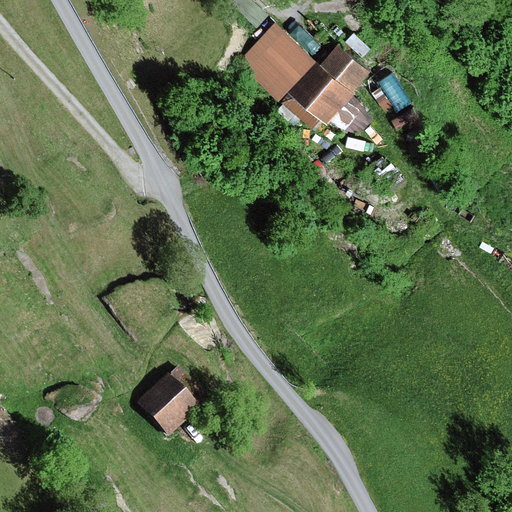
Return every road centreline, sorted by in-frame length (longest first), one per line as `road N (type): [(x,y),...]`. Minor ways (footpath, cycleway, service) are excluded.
road 1 (unclassified): [(61,0),(156,166),(221,306),(314,427),(366,511)]
road 2 (track): [(171,198),(91,130),(0,27)]
